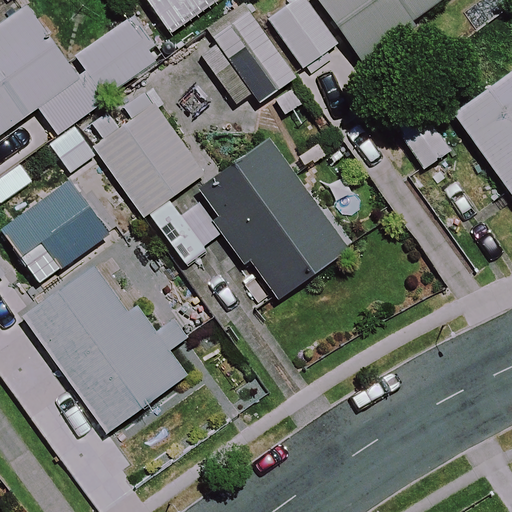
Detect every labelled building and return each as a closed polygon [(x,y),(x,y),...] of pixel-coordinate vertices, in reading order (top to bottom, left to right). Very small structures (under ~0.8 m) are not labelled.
[(14,18),(1,0),(0,0),(0,134),(73,83),(23,11),(14,18)] [(334,47),(301,0),(294,0),(263,22),(298,72),(334,47)] [(424,36),(414,21),(443,0),(308,0),(347,54),(364,79),(424,36)] [(295,77),(247,15),(194,56),(210,76),(242,118),(295,77)] [(162,58),(131,17),(75,59),(105,100),(162,58)] [(511,72),(450,117),(511,203),(511,72)] [(199,178),(151,106),(91,146),(139,218),(199,178)] [(448,153),(427,121),(399,139),(420,171),(448,153)] [(195,191),(217,221),(209,226),(241,269),(248,264),(276,303),(346,252),(264,140),(195,191)] [(149,291),(127,307),(96,263),(19,318),(103,436),(184,378),(166,352),(184,339),(180,334),(149,291)]
